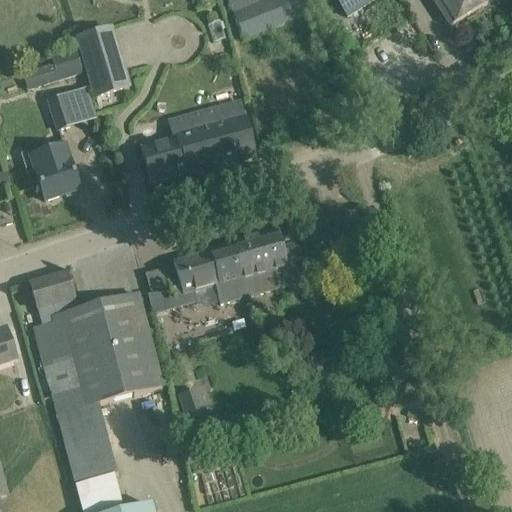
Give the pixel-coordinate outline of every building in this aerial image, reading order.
[(302,0),(272,0),(232,16),(243,43),(309,16),(302,0)] [(332,0),(346,21),(378,0),(332,0)] [(482,0),(432,0),(450,28),(486,5),(482,0)] [(110,28),(76,38),(79,49),(94,100),(129,89),(110,28)] [(52,67),(37,72),(42,87),(57,82),(80,75),(73,54),(50,61),(52,67)] [(63,99),(48,104),(57,133),(73,128),(63,99)] [(173,142),(140,151),(150,185),(186,175),(187,177),(255,159),(245,123),(218,130),(213,112),(168,124),(173,142)] [(62,143),(22,157),(28,175),(33,190),(39,188),(45,203),(79,192),(64,148),(62,143)] [(7,173),(0,174),(0,186),(0,187),(10,184),(7,173)] [(354,215),(332,221),(337,239),(343,262),(365,256),(354,215)] [(276,232),(230,245),(245,300),(291,287),(282,254),(276,232)] [(209,254),(173,264),(179,284),(182,298),(214,289),(220,307),(245,300),(230,245),(208,252),(209,254)] [(170,269),(145,272),(152,312),(176,308),(170,269)] [(67,276),(30,287),(42,328),(34,330),(39,347),(62,341),(56,318),(77,313),(67,276)] [(62,341),(39,347),(46,374),(57,417),(99,406),(104,405),(162,390),(138,297),(77,313),(56,318),(62,341)] [(0,367),(16,362),(5,330),(0,331),(0,367)] [(196,392),(175,399),(197,460),(231,448),(224,428),(211,433),(196,392)] [(99,406),(57,417),(70,465),(111,453),(99,406)]
